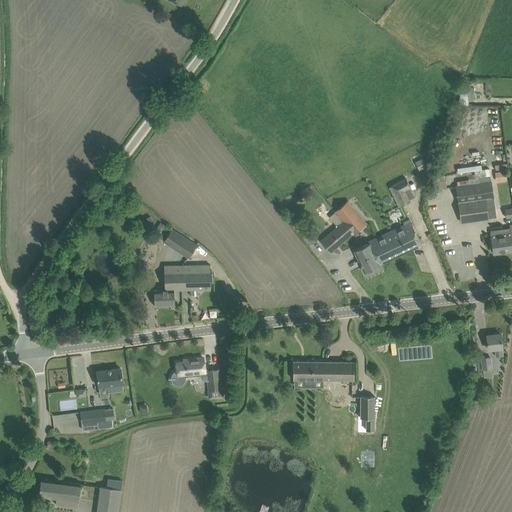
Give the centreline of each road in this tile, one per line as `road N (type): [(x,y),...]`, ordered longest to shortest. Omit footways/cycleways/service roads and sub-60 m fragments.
road 1 (unclassified): [(30,354),(511,293)]
road 2 (unclassified): [(19,310),(234,0)]
road 3 (unclassified): [(7,511),(37,448),(43,414),(30,354)]
